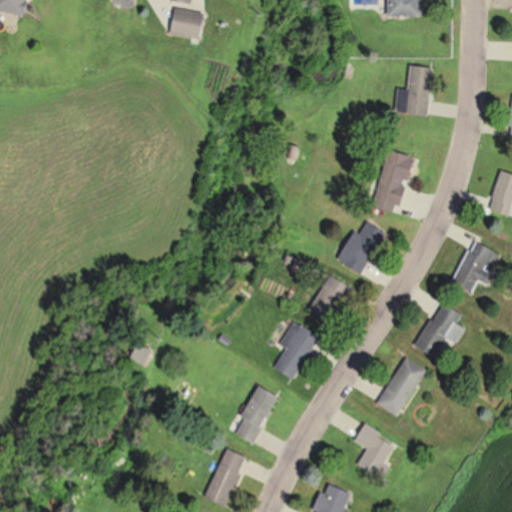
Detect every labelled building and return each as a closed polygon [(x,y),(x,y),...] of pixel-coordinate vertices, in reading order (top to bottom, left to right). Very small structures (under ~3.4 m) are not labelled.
[(0,0),(0,11),(29,17),(32,0),(0,0)] [(391,0),(391,18),(426,18),(426,0),(391,0)] [(203,39),(207,13),(177,8),(172,34),(203,39)] [(400,113),(432,117),(438,69),(416,66),(413,91),(402,90),(400,113)] [(419,158),(392,152),(379,209),(405,215),(419,158)] [(511,173),(502,171),(493,212),(511,216),(511,173)] [(343,262),(368,276),(391,233),(371,223),(365,235),(359,232),(343,262)] [(477,293),(482,282),(489,285),(503,253),(477,241),(457,284),(477,293)] [(336,277),(314,309),(334,323),(356,291),(336,277)] [(440,358),(450,339),(459,344),(467,329),(460,326),(466,315),(445,303),(420,348),(440,358)] [(325,337),(303,325),(279,368),(300,380),(325,337)] [(402,417),(430,370),(409,358),(381,405),(402,417)] [(239,434),(260,444),(283,396),(263,386),(239,434)] [(359,442),(371,449),(363,465),(382,475),(400,442),(368,425),(359,442)] [(249,454),(228,448),(212,497),(234,504),(249,454)] [(320,511),(350,511),(358,494),(332,483),(320,511)]
